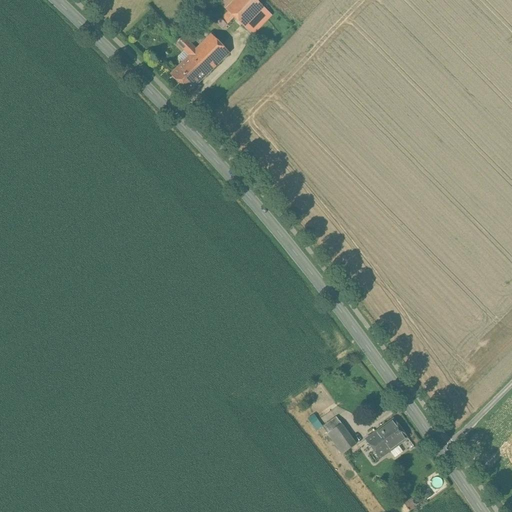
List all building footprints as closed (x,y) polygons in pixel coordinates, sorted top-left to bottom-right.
[(255,0),(234,0),(226,9),(228,12),(234,17),(253,35),(272,15),(255,0)] [(228,12),(221,19),(227,25),(234,17),(228,12)] [(229,53),(211,34),(196,49),(189,56),(207,75),(229,53)] [(196,49),(183,36),(176,43),(189,56),(196,49)] [(189,56),(170,74),(188,93),(207,75),(189,56)] [(314,414),(308,418),(316,430),(323,426),(314,414)] [(336,417),(323,427),(327,434),(341,424),(336,417)] [(408,438),(394,419),(381,429),(395,448),(408,438)] [(356,445),(341,424),(327,434),(342,455),(356,445)] [(381,429),(365,440),(374,452),(369,456),(374,463),(395,448),(381,429)]
